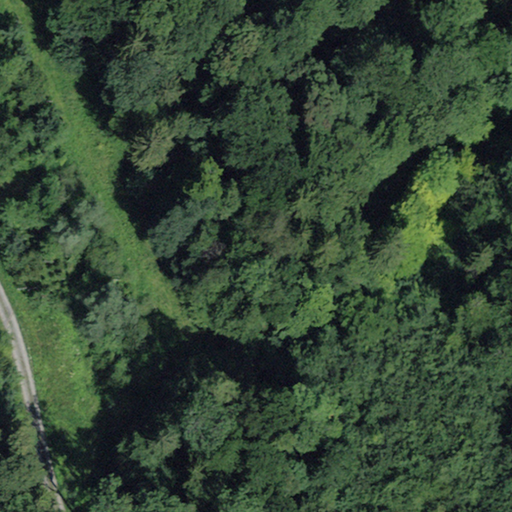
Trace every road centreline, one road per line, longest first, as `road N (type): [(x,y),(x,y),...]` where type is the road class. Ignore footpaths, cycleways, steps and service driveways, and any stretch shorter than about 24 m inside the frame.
road 1 (track): [(32,0),(190,345)]
road 2 (track): [(0,284),(36,370),(58,511)]
